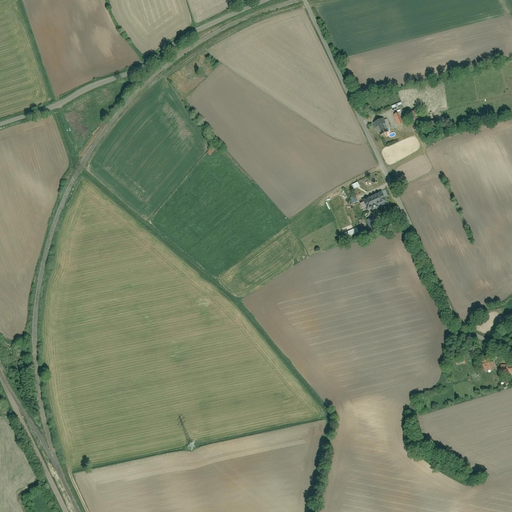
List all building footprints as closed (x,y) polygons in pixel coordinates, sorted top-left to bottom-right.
[(408,110),(400,112),(403,122),(411,120),(408,110)] [(397,113),(392,115),(396,126),(401,124),(397,113)] [(381,120),(372,124),(379,138),(387,133),(385,128),(388,127),(386,123),(383,125),(381,120)] [(211,147),(205,153),(209,156),(214,149),(211,147)] [(368,199),(373,210),(378,207),(377,205),(385,201),(382,193),(368,199)] [(349,197),(351,204),(359,200),(356,194),(349,197)] [(363,202),(352,205),(355,215),(366,212),(363,202)] [(363,214),(368,227),(374,225),(369,212),(363,214)] [(353,229),(343,232),(345,237),(355,234),(353,229)] [(480,359),(484,372),(495,369),(493,362),(487,364),(485,357),(480,359)] [(511,365),(500,366),(501,375),(511,374),(511,365)]
